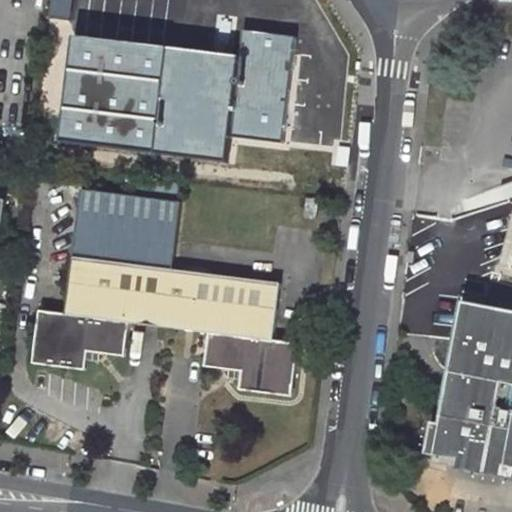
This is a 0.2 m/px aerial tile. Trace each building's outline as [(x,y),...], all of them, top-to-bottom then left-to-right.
[(72,1),(54,147),(229,168),(247,23),(72,1)] [(280,174),(298,29),(247,23),(229,168),(280,174)] [(306,196),(303,218),(317,220),(320,198),(306,196)] [(0,278),(11,203),(0,201),(0,278)] [(79,258),(71,315),(46,312),(39,364),(92,371),(93,361),(104,362),(115,355),(131,358),(135,323),(173,327),(180,270),(79,258)] [(279,338),(286,282),(180,270),(173,327),(215,332),(211,366),(227,368),(236,376),(247,378),(246,387),(299,394),(305,342),(279,338)] [(463,470),(511,480),(511,312),(467,304),(444,426),(437,424),(430,456),(464,462),(463,470)]
